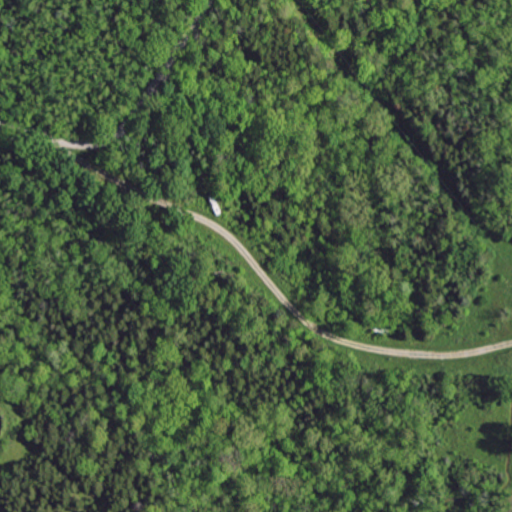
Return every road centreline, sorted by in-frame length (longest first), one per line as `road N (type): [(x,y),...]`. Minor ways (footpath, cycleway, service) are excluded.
road 1 (residential): [(100,141),(251,216),(329,308)]
road 2 (residential): [(0,120),(73,143),(107,139),(136,114),(189,34)]
road 3 (residential): [(209,0),(189,34),(177,175)]
